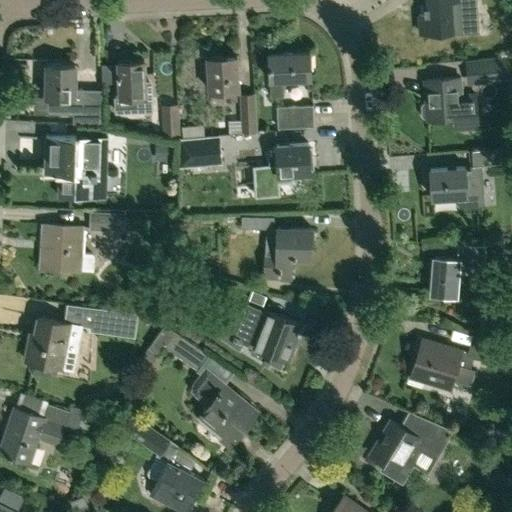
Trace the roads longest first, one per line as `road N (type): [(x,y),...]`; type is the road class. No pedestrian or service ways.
road 1 (residential): [(249,511),(336,396),(369,278),(358,62),(337,20),(304,0)]
road 2 (residential): [(194,0),(0,7)]
